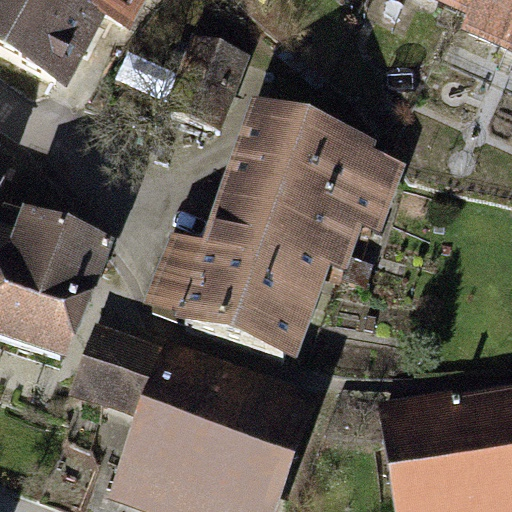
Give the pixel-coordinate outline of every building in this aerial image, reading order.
[(0,0),(0,56),(55,87),(98,11),(126,24),(139,0),(0,0)] [(511,0),(461,0),(491,12),(477,36),(511,52),(511,0)] [(154,318),(288,367),(340,224),(376,237),(400,172),(265,123),(215,261),(179,248),(154,318)] [(2,214),(0,219),(0,336),(65,362),(107,255),(2,214)] [(154,421),(133,478),(225,511),(273,511),(308,418),(102,343),(83,395),(154,421)] [(511,511),(511,404),(391,425),(405,511),(511,511)]
